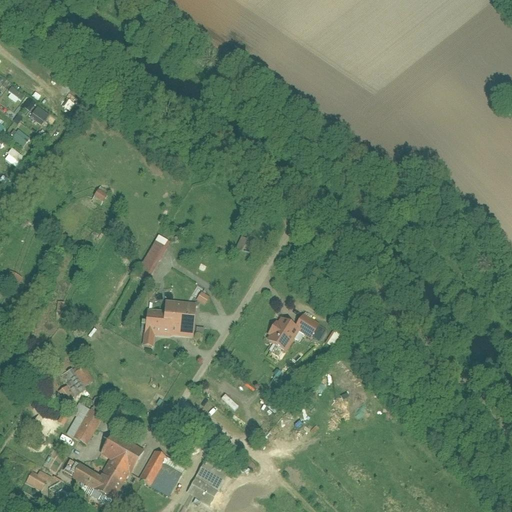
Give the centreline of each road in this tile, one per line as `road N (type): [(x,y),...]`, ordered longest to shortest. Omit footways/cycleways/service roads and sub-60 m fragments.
road 1 (unclassified): [(288,219),(511,448)]
road 2 (unknown): [(294,225),(154,447)]
